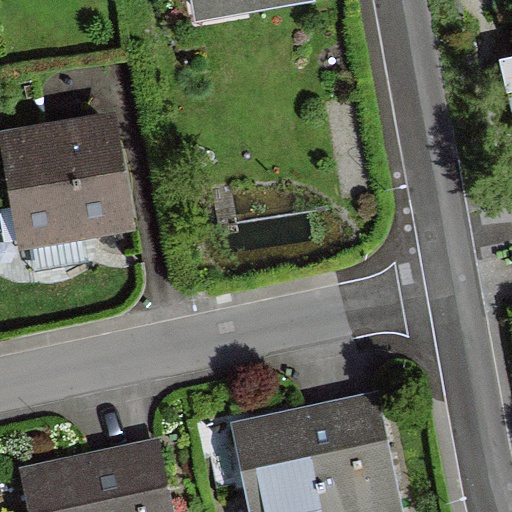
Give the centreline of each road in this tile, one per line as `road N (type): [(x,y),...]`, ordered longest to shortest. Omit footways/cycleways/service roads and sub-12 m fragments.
road 1 (residential): [(0,384),(456,287)]
road 2 (residential): [(402,0),(445,234)]
road 3 (residential): [(456,287),(497,511)]
